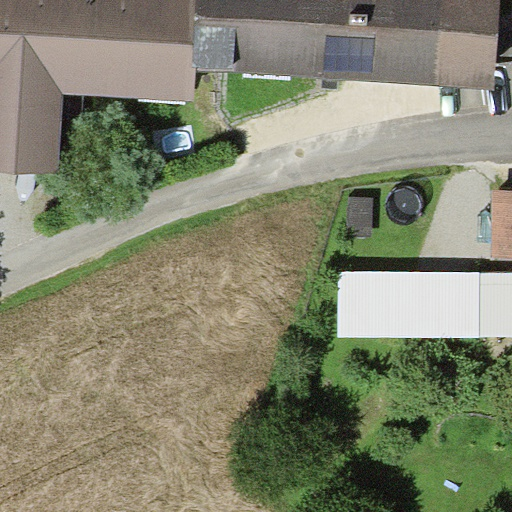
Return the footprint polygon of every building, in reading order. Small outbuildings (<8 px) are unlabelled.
[(195,0),(0,0),(0,168),(59,172),(64,92),(194,100),(196,68),(191,68),(195,0)] [(196,68),(495,87),(500,0),(195,0),(191,68),(196,68)] [(511,190),(491,190),(491,259),(511,259),(511,190)] [(373,196),(349,196),(348,234),(372,235),(373,196)] [(511,271),(338,271),(338,336),(511,336),(511,271)]
